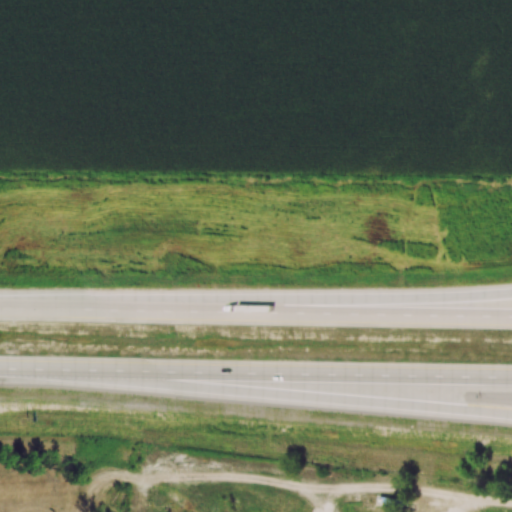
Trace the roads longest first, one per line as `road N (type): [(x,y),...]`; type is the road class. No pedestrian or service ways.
road 1 (motorway): [(511,293),(0,307)]
road 2 (motorway): [(0,366),(511,377)]
road 3 (motorway): [(511,315),(0,308)]
road 4 (motorway): [(7,367),(511,413)]
